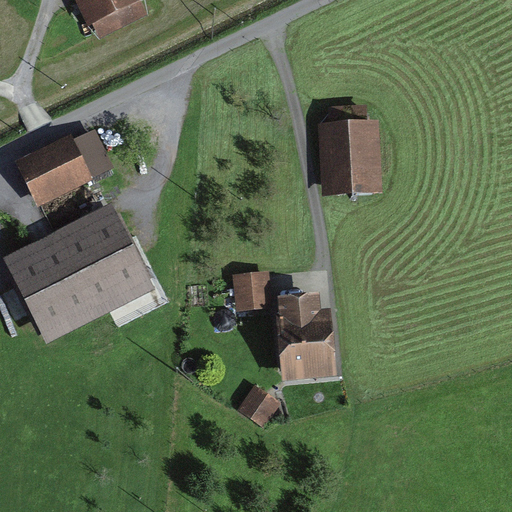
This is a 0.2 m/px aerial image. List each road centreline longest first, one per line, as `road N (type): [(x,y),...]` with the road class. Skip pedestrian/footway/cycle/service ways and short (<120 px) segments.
road 1 (track): [(273,24),(299,114),(340,374)]
road 2 (unclassified): [(0,155),(321,0)]
road 3 (track): [(184,64),(149,221)]
